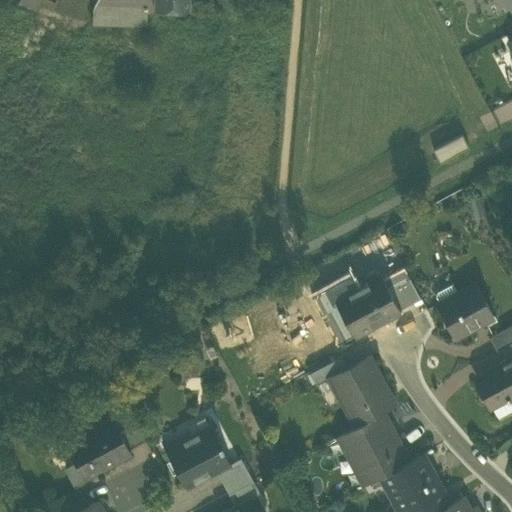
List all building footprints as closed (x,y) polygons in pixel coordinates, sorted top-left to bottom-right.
[(93,23),(141,25),(141,10),(156,11),(156,4),(155,4),(154,0),(96,0),(93,7),(93,23)] [(66,57),(76,38),(55,28),(46,47),(66,57)] [(435,148),(441,160),(471,145),(464,132),(435,148)] [(0,214),(0,224),(2,229),(30,219),(25,205),(0,214)] [(339,297),(358,333),(401,310),(401,309),(389,288),(382,274),(339,297)] [(389,288),(401,309),(421,298),(410,277),(389,288)] [(438,304),(455,335),(493,315),(476,283),(458,293),(453,283),(438,291),(437,295),(441,302),(438,304)] [(354,335),(358,333),(339,297),(335,299),(354,335)] [(286,312),(266,320),(276,348),(296,341),(286,312)] [(497,349),(502,346),(511,340),(511,324),(490,337),(497,349)] [(511,340),(502,346),(509,358),(511,356),(511,340)] [(311,371),(317,383),(331,375),(331,374),(347,366),(342,355),(311,371)] [(331,375),(357,424),(383,410),(394,404),(368,355),(347,366),(331,374),(331,375)] [(476,376),(492,406),(511,395),(511,356),(509,358),(508,359),(508,360),(495,367),(494,366),(476,376)] [(508,359),(494,366),(495,367),(508,360),(508,359)] [(511,408),(511,395),(492,406),(497,417),(511,408)] [(117,427),(129,448),(148,438),(131,405),(115,414),(121,425),(117,427)] [(370,480),(383,473),(411,459),(404,446),(403,447),(383,410),(357,424),(344,431),(370,480)] [(111,416),(112,416),(117,427),(121,425),(115,414),(111,416)] [(77,459),(86,478),(131,453),(129,448),(117,427),(112,416),(67,441),(77,459)] [(167,448),(187,486),(202,478),(201,477),(216,469),(217,470),(230,463),(221,447),(223,445),(212,426),(198,433),(197,431),(167,448)] [(392,487),(398,497),(436,476),(423,452),(411,459),(383,473),(391,488),(392,487)] [(217,470),(229,492),(253,479),(241,457),(230,463),(217,470)] [(86,478),(77,459),(66,465),(75,483),(86,478)] [(201,477),(202,478),(217,470),(216,469),(201,477)] [(429,511),(450,501),(436,476),(398,497),(403,507),(402,508),(403,511),(429,511)] [(260,492),(253,479),(229,492),(235,505),(249,497),(250,498),(260,492)] [(64,504),(67,511),(73,511),(89,504),(83,493),(64,504)] [(473,511),(463,494),(450,501),(429,511),(473,511)] [(221,511),(257,511),(250,498),(249,497),(235,505),(221,511)] [(104,511),(98,499),(89,504),(73,511),(104,511)]
